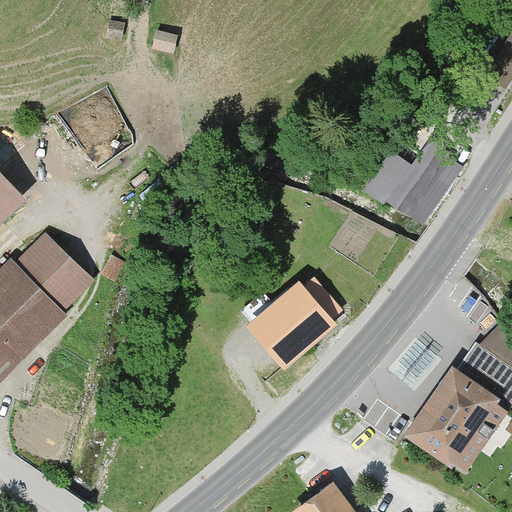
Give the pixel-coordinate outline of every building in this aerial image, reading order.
[(126,23),(109,21),(107,37),(124,40),(126,23)] [(176,36),(157,31),(153,47),(172,52),(176,36)] [(507,92),(511,83),(511,32),(485,78),(507,92)] [(429,220),(469,155),(429,130),(414,154),(390,140),(365,181),(429,220)] [(0,175),(0,222),(24,201),(0,175)] [(92,283),(45,237),(16,267),(9,260),(0,269),(0,384),(66,318),(62,314),(92,283)] [(341,311),(315,281),(305,289),(299,283),(246,329),(284,374),(339,327),(332,319),(341,311)] [(437,358),(416,342),(391,373),(411,389),(437,358)] [(511,410),(511,370),(475,346),(458,373),(450,368),(403,439),(463,479),(502,420),(504,422),(511,410)] [(353,511),(332,483),(292,511),(353,511)]
